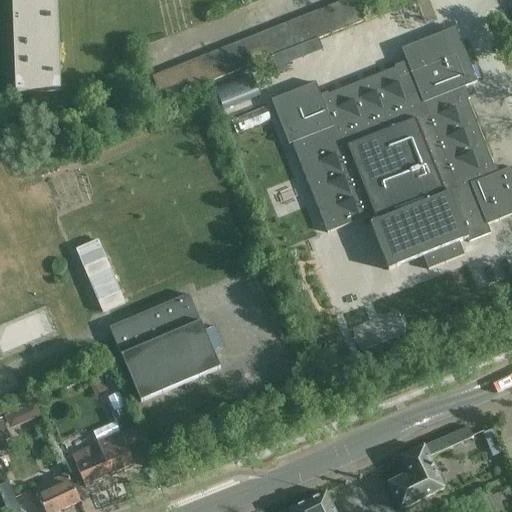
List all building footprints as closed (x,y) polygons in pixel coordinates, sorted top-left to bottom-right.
[(13,0),(14,23),(56,22),(55,0),(13,0)] [(357,0),(345,0),(344,1),(354,25),(365,21),(357,0)] [(344,1),(333,5),(343,30),(354,25),(344,1)] [(333,5),(322,10),(331,34),(343,30),(333,5)] [(322,10),(310,14),(320,39),(331,34),(322,10)] [(310,14),(299,19),(309,43),(320,39),(310,14)] [(299,19),(288,23),(297,48),(309,43),(299,19)] [(56,22),(14,23),(16,94),(58,93),(56,22)] [(288,23),(276,28),(286,53),(297,48),(288,23)] [(276,28),(265,32),(275,57),(286,53),(276,28)] [(265,32),(254,37),(263,62),(269,59),(275,57),(265,32)] [(315,84),(271,101),(288,146),(294,144),(329,232),(327,233),(328,234),(367,218),(388,271),(422,258),(428,271),(464,256),(458,243),(467,240),(468,244),(490,235),(487,226),(511,215),(511,171),(511,169),(498,173),(496,166),(493,167),(467,100),(469,99),(467,93),(465,88),(477,83),(476,81),(470,65),(468,66),(459,42),(457,37),(448,34),(443,36),(432,40),(431,38),(401,50),(406,62),(394,67),(395,69),(328,96),(327,93),(320,96),(315,84)] [(254,37),(242,42),(252,66),(263,62),(254,37)] [(242,42),(231,46),(241,71),(252,66),(242,42)] [(231,46),(220,51),(229,75),(241,71),(231,46)] [(220,51),(208,55),(218,80),(229,75),(220,51)] [(208,55),(197,60),(207,84),(218,80),(208,55)] [(197,60),(186,64),(195,89),(207,84),(197,60)] [(186,64),(174,69),(184,93),(195,89),(186,64)] [(174,69),(163,73),(173,98),(184,93),(174,69)] [(173,98),(163,73),(151,78),(161,102),(173,98)] [(223,111),(260,97),(252,75),(215,89),(223,111)] [(269,120),(265,107),(233,120),(238,132),(269,120)] [(220,369),(189,296),(109,330),(140,402),(220,369)] [(140,443),(125,408),(111,414),(120,434),(97,444),(71,457),(75,466),(85,488),(111,476),(111,477),(134,467),(126,449),(140,443)] [(408,474),(387,484),(400,510),(442,490),(428,459),(472,439),(467,428),(423,447),(401,458),(408,474)] [(41,503),(45,511),(58,511),(64,510),(80,502),(77,496),(78,495),(77,493),(76,493),(67,474),(35,490),(41,503)] [(334,511),(325,493),(288,510),(288,511),(285,511),(334,511)]
